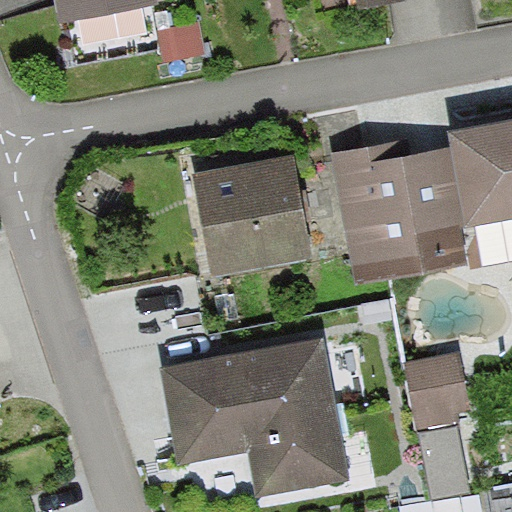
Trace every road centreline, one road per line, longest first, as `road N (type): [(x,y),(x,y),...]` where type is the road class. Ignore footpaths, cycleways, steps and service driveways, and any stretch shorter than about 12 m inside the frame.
road 1 (residential): [(9,153),(511,49)]
road 2 (residential): [(125,511),(9,153)]
